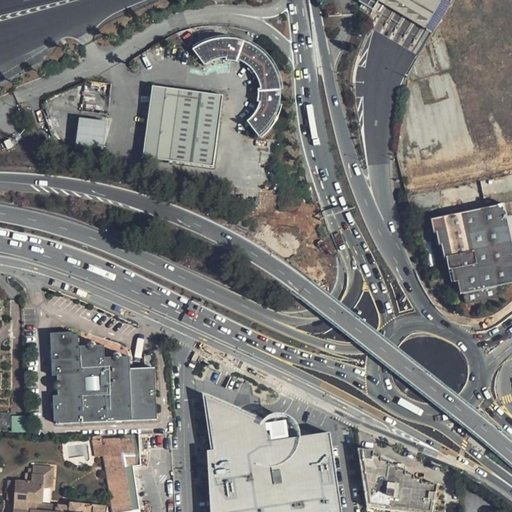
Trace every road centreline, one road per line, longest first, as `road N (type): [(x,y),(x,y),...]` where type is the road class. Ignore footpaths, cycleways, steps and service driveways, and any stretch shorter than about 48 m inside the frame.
road 1 (primary): [(511,456),(283,273),(150,204)]
road 2 (primary): [(511,322),(461,342),(407,338),(260,237),(150,204)]
road 3 (residential): [(181,334),(376,430),(480,471)]
road 4 (primary): [(198,317),(480,471)]
road 5 (secondary): [(398,263),(357,184),(312,0)]
road 6 (motorway): [(398,263),(377,131),(383,69),(411,0)]
road 7 (primary): [(330,197),(344,271),(329,303),(315,312),(287,318),(190,283)]
road 8 (primary): [(0,240),(111,275),(198,317)]
road 9 (primary): [(385,344),(352,352),(324,347),(190,283)]
road 10 (primary): [(190,283),(86,235),(0,214)]
road 11 (secondary): [(295,0),(330,197)]
road 12 (primary): [(198,317),(289,353),(385,377)]
road 13 (residential): [(0,265),(55,279),(181,334)]
road 14 (unclassified): [(188,511),(181,334)]
road 15 (primary): [(150,204),(0,177)]
road 16 (secondary): [(330,197),(394,329)]
road 17 (motorway): [(0,48),(131,0)]
